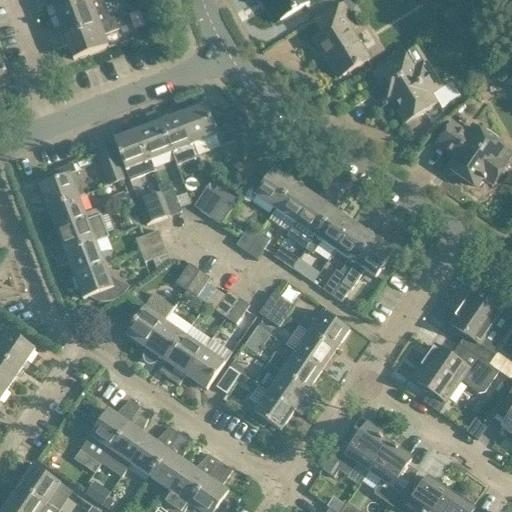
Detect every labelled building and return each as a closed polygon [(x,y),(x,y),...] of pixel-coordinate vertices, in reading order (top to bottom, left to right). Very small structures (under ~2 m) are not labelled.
[(92,3),(90,0),(35,0),(38,9),(53,4),(57,17),(92,3)] [(103,0),(99,0),(92,3),(57,17),(62,29),(48,34),(52,44),(100,25),(111,21),(103,0)] [(267,0),(270,5),(266,8),(276,24),(310,3),(308,0),(267,0)] [(339,80),(356,69),(370,61),(351,31),(358,27),(344,3),(315,21),(323,34),(314,40),(339,80)] [(111,21),(100,25),(52,44),(55,53),(69,48),(74,61),(109,47),(105,37),(120,31),(116,20),(111,21)] [(461,21),(448,29),(454,38),(467,30),(461,21)] [(391,64),(374,75),(382,89),(375,93),(384,107),(384,108),(394,102),(397,107),(395,108),(405,125),(417,118),(422,115),(438,105),(442,111),(458,94),(452,84),(443,89),(441,85),(426,62),(417,47),(408,54),(391,64)] [(0,54),(0,103),(3,102),(0,93),(0,87),(11,83),(0,54)] [(207,106),(184,114),(195,145),(200,156),(221,147),(236,142),(234,139),(226,116),(223,108),(222,108),(223,112),(211,116),(208,110),(207,106)] [(152,127),(139,132),(151,162),(173,153),(161,123),(157,112),(153,114),(153,116),(148,118),(152,127)] [(161,123),(173,153),(178,167),(201,158),(195,145),(184,114),(161,123)] [(452,125),(450,128),(439,145),(458,158),(450,170),(477,188),(483,179),(485,181),(487,180),(494,185),(507,165),(500,160),(507,150),(474,128),(468,136),(452,125)] [(151,162),(139,132),(115,141),(131,182),(132,182),(131,181),(153,173),(153,174),(154,173),(150,162),(151,162)] [(124,180),(116,159),(112,150),(99,155),(111,185),(124,180)] [(56,182),(41,188),(50,211),(79,199),(75,188),(81,186),(76,175),(77,175),(74,167),(54,174),(56,182)] [(274,170),(256,197),(277,212),(295,184),(274,170)] [(315,198),(295,184),(277,212),(296,225),(315,198)] [(226,199),(215,192),(214,194),(211,186),(210,185),(194,208),(212,220),(226,199)] [(254,199),(255,193),(255,189),(252,186),(247,186),(244,190),(242,195),(243,200),(246,203),(251,202),(254,199)] [(175,191),(174,191),(163,195),(172,217),(183,213),(175,191)] [(172,217),(163,195),(163,196),(163,195),(139,204),(148,226),(172,217)] [(290,234),(288,238),(309,252),(336,212),(315,198),(296,225),(290,234)] [(85,215),(79,199),(50,211),(58,234),(104,215),(102,209),(85,215)] [(212,220),(222,227),(236,206),(226,199),(212,220)] [(337,252),(355,225),(336,212),(309,252),(308,253),(314,257),(316,253),(330,262),(337,252)] [(56,260),(57,261),(97,244),(111,239),(104,222),(107,222),(104,215),(58,234),(67,256),(56,260)] [(250,225),(237,245),(249,253),(262,233),(250,225)] [(346,279),(341,287),(334,298),(335,298),(375,239),(355,225),(337,252),(349,261),(340,275),(346,279)] [(159,232),(146,237),(137,241),(141,253),(164,244),(159,232)] [(262,233),(249,253),(258,259),(271,239),(262,233)] [(352,291),(365,271),(377,279),(395,252),(375,239),(335,298),(342,304),(351,291),(352,291)] [(70,265),(76,279),(106,267),(114,264),(109,252),(101,255),(97,244),(57,261),(58,264),(60,263),(62,268),(70,265)] [(168,255),(164,244),(141,253),(146,264),(168,255)] [(290,253),(283,263),(293,270),(300,259),(290,253)] [(300,259),(293,270),(300,275),(307,265),(300,259)] [(190,264),(177,284),(187,291),(201,271),(190,264)] [(106,267),(76,279),(84,301),(95,297),(96,300),(95,301),(95,302),(100,304),(106,304),(112,304),(118,302),(123,299),(127,295),(126,294),(114,279),(114,278),(111,279),(106,267)] [(211,278),(201,271),(187,291),(197,298),(211,278)] [(451,325),(464,334),(457,344),(490,366),(497,355),(481,344),(503,312),(500,310),(507,301),(489,288),(482,298),(474,292),(451,325)] [(230,291),(221,304),(216,311),(228,318),(241,299),(230,291)] [(275,293),(267,304),(286,318),(294,307),(275,293)] [(154,295),(138,319),(126,335),(148,350),(166,322),(175,309),(154,295)] [(250,305),(241,299),(228,318),(237,325),(250,305)] [(279,328),(286,318),(267,304),(260,314),(279,328)] [(324,313),(310,334),(336,352),(350,331),(324,313)] [(186,336),(166,322),(148,350),(145,354),(144,358),(146,363),(149,365),(154,365),(158,363),(161,359),(168,364),(186,336)] [(258,327),(245,347),(258,356),(272,336),(258,327)] [(0,356),(22,371),(36,350),(9,332),(2,343),(0,341),(0,356)] [(310,334),(296,353),(323,372),(324,370),(327,373),(334,364),(330,361),(336,352),(310,334)] [(186,336),(168,364),(163,370),(170,375),(168,378),(181,387),(187,377),(206,350),(186,336)] [(213,340),(206,350),(187,377),(208,391),(219,374),(226,364),(233,353),(213,340)] [(490,366),(457,344),(448,356),(436,347),(414,380),(430,392),(446,403),(461,382),(479,395),(485,394),(500,373),(490,366)] [(323,372),(296,353),(290,363),(277,354),(274,359),(273,359),(269,364),(309,392),(323,372)] [(0,384),(9,390),(22,371),(0,356),(0,384)] [(269,393),(302,416),(316,396),(309,392),(269,364),(265,370),(269,373),(260,386),(269,393)] [(230,368),(228,371),(217,388),(228,395),(241,376),(230,368)] [(0,402),(0,403),(9,390),(0,384),(0,402)] [(439,414),(446,403),(430,392),(423,402),(426,405),(439,414)] [(511,392),(501,408),(502,409),(505,405),(511,409),(511,413),(511,415),(502,429),(511,435),(511,392)] [(251,420),(264,429),(268,423),(281,432),(295,412),(302,416),(269,393),(251,420)] [(111,452),(141,409),(130,401),(116,416),(109,411),(82,451),(102,465),(111,452)] [(132,465),(150,439),(143,434),(151,416),(141,409),(111,452),(102,465),(122,478),(132,465)] [(350,477),(358,465),(370,473),(389,444),(381,438),(384,434),(369,424),(347,456),(337,449),(323,471),(335,479),(339,472),(347,477),(349,475),(350,477)] [(132,465),(151,479),(181,436),(170,429),(156,443),(150,439),(132,465)] [(191,443),(181,436),(151,479),(171,492),(189,466),(182,461),(191,443)] [(396,484),(413,460),(389,444),(370,473),(383,482),(374,496),(393,509),(408,488),(407,488),(406,490),(396,484)] [(53,471),(61,459),(51,452),(43,464),(53,471)] [(187,511),(191,506),(221,463),(209,456),(196,470),(189,466),(171,492),(162,505),(171,511),(187,511)] [(221,463),(191,506),(187,511),(226,511),(232,504),(225,500),(230,493),(222,488),(233,472),(221,463)] [(20,487),(47,505),(56,492),(69,502),(74,495),(60,485),(61,484),(34,466),(20,487)] [(418,495),(408,488),(393,509),(397,511),(411,511),(412,511),(413,511),(439,511),(451,495),(428,479),(418,495)] [(110,496),(98,484),(89,493),(100,505),(110,496)] [(20,487),(7,507),(14,511),(42,511),(47,505),(20,487)] [(473,511),(475,511),(451,495),(439,511),(473,511)]
